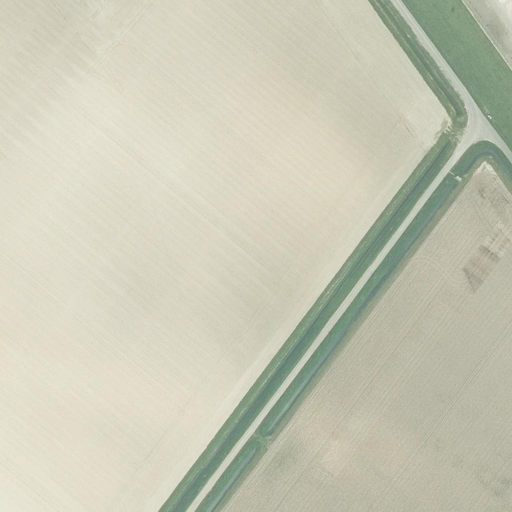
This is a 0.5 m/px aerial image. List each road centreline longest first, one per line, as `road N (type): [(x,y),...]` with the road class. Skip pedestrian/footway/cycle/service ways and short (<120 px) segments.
road 1 (unclassified): [(189,511),(479,128)]
road 2 (unclassified): [(479,128),(388,0)]
